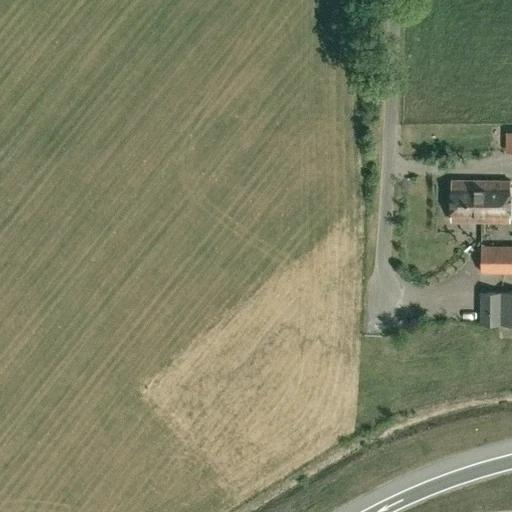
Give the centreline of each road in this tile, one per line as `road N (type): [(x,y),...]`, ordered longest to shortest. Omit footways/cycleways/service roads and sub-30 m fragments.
road 1 (unclassified): [(383,309),(394,0)]
road 2 (motorway): [(511,462),(377,511)]
